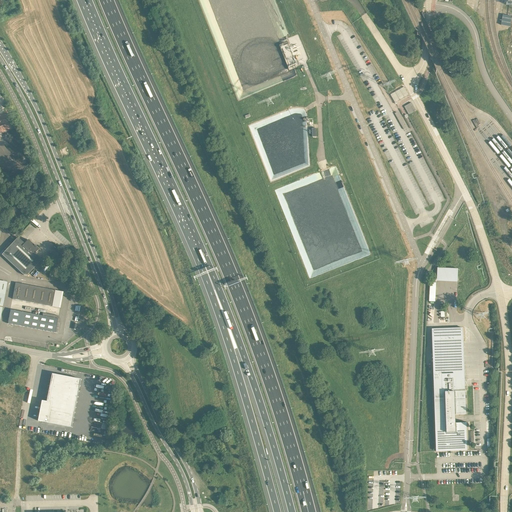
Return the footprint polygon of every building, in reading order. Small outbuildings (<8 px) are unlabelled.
[(501,25),(510,27),(511,17),(511,16),(503,15),(501,25)] [(289,70),(297,67),(288,44),(284,46),(283,45),(281,46),(286,57),(284,57),(289,70)] [(408,95),(404,87),(390,94),(395,103),(395,102),(408,95)] [(409,115),(416,111),(411,103),(404,107),(409,115)] [(17,238),(1,255),(24,275),(26,276),(41,260),(35,254),(38,250),(36,248),(37,247),(30,241),(30,242),(28,240),(24,244),(17,238)] [(437,266),(437,279),(458,280),(458,267),(437,266)] [(52,307),(55,291),(15,283),(12,299),(52,307)] [(57,316),(46,314),(43,313),(42,316),(10,310),(8,324),(55,333),(58,319),(57,319),(57,316)] [(466,423),(454,423),(454,415),(466,415),(463,328),(432,330),(432,329),(436,452),(437,452),(451,451),(451,453),(453,453),(453,451),(467,450),(467,451),(466,423)] [(38,421),(71,427),(80,379),(51,374),(46,402),(41,401),(38,421)]
